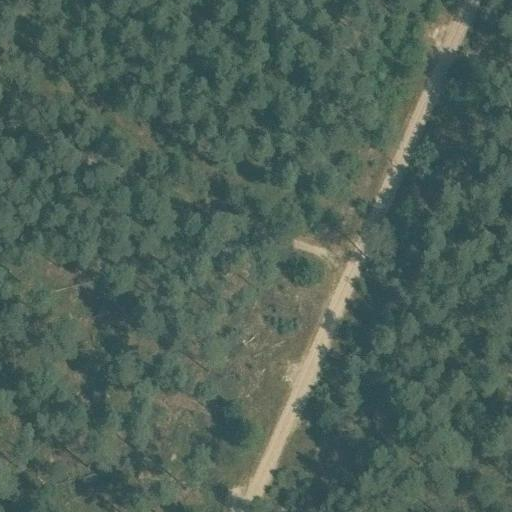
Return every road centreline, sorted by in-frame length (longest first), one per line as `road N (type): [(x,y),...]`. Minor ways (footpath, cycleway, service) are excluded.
road 1 (track): [(246,511),(473,0)]
road 2 (track): [(357,255),(0,119)]
